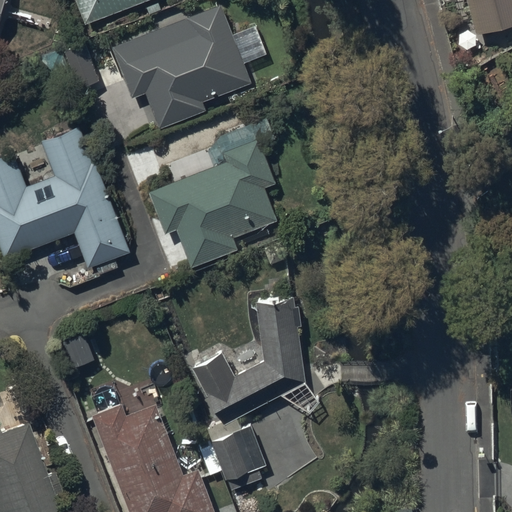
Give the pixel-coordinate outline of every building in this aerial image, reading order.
[(77,0),(87,23),(141,0),(77,0)] [(511,0),(466,0),(475,33),(511,23),(511,0)] [(134,98),(146,93),(160,127),(204,109),(200,99),(252,77),(221,2),(112,47),(134,98)] [(66,47),(81,88),(101,80),(85,39),(66,47)] [(69,65),(62,47),(41,54),(48,73),(69,65)] [(214,165),(151,189),(166,232),(178,228),(190,265),(236,249),(232,236),(277,220),(265,185),(274,182),(263,149),(288,141),(278,112),(221,131),(208,151),(214,165)] [(15,151),(0,155),(0,249),(2,256),(75,232),(87,266),(97,263),(99,272),(119,265),(116,256),(127,252),(96,162),(101,160),(89,124),(42,140),(54,175),(26,185),(15,151)] [(223,350),(194,366),(224,423),(279,393),(310,411),(319,400),(306,383),(298,324),(303,323),(299,294),(281,297),(280,293),(270,295),(270,297),(259,298),(260,301),(256,301),(264,359),(235,374),(223,350)] [(127,414),(123,403),(93,415),(131,511),(217,511),(199,466),(183,473),(156,405),(156,403),(127,414)] [(252,422),(214,440),(226,478),(229,477),(233,488),(262,477),(258,466),(267,464),(252,422)] [(0,511),(57,511),(24,423),(0,432),(0,511)]
